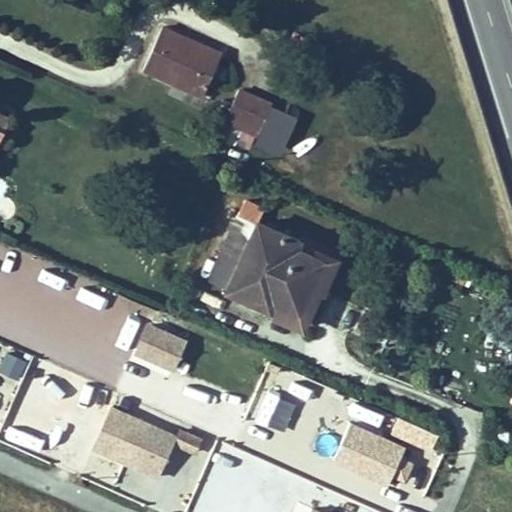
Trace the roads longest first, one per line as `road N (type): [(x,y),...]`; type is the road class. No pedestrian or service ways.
road 1 (unknown): [(0,330),(354,484)]
road 2 (residential): [(0,456),(120,511)]
